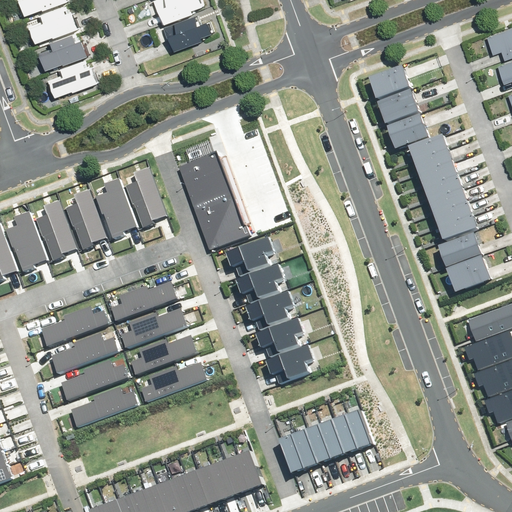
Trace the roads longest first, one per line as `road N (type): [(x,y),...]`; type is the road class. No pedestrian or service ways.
road 1 (residential): [(457,451),(321,70)]
road 2 (residential): [(198,244),(297,511)]
road 3 (residential): [(198,244),(0,315)]
road 4 (residential): [(74,511),(0,315)]
road 5 (residential): [(134,92),(192,86),(312,44)]
road 6 (residential): [(511,196),(450,23)]
road 7 (residential): [(321,70),(155,127)]
road 8 (residential): [(313,511),(457,451)]
road 9 (residential): [(155,127),(117,153),(79,157),(29,177)]
road 10 (residential): [(450,23),(321,70)]
road 11 (residential): [(19,151),(134,92)]
road 12 (residential): [(312,44),(431,0)]
road 13 (residential): [(155,127),(198,244)]
